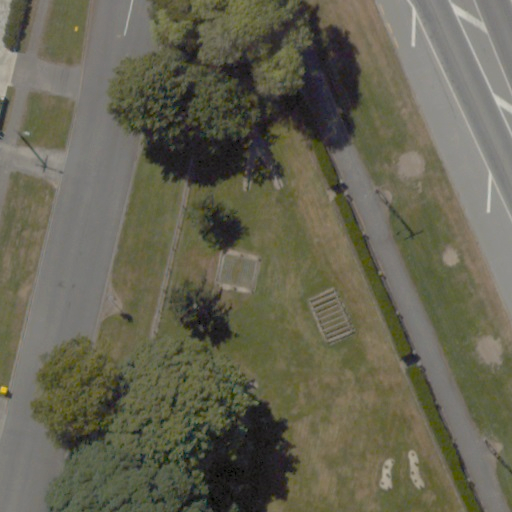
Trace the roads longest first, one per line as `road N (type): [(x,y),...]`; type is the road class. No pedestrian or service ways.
road 1 (residential): [(15,511),(132,0)]
road 2 (primary): [(511,114),(462,0)]
